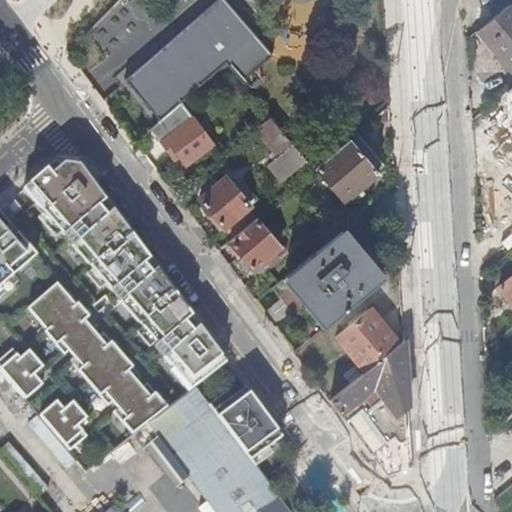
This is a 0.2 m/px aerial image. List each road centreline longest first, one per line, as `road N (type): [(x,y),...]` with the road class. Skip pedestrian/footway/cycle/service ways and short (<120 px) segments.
road 1 (tertiary): [(476,497),(451,0)]
road 2 (residential): [(66,123),(364,511)]
